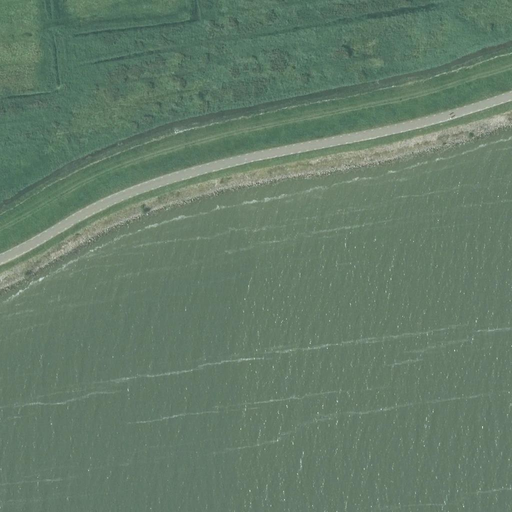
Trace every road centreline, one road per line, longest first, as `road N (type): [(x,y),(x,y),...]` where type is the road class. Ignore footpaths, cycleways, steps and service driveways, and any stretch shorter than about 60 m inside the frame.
road 1 (tertiary): [(0,259),(160,181),(511,94)]
road 2 (track): [(511,66),(152,151),(0,224)]
